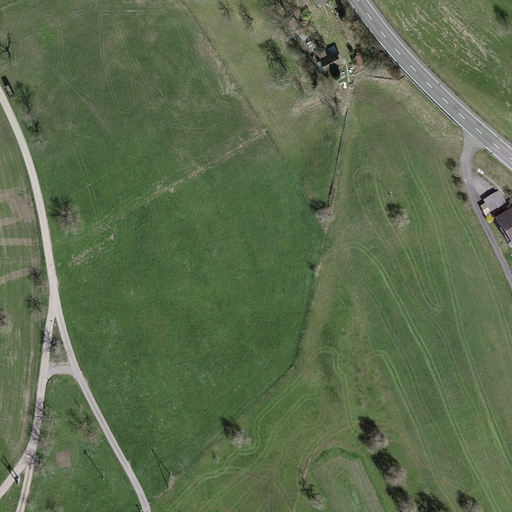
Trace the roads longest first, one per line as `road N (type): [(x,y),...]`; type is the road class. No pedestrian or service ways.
road 1 (unclassified): [(146,511),(77,372),(27,153),(0,94)]
road 2 (tertiary): [(359,0),(419,76),(511,163)]
road 3 (track): [(0,492),(32,446),(54,297)]
